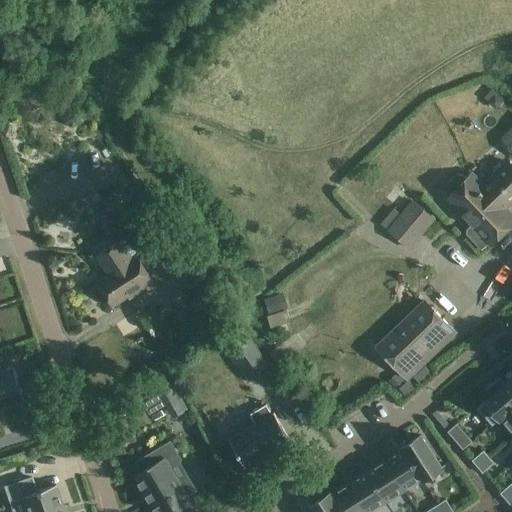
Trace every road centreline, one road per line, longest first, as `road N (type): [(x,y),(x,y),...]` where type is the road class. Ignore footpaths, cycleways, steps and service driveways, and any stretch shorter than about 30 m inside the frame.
road 1 (unclassified): [(110,511),(0,181)]
road 2 (residential): [(274,493),(428,398)]
